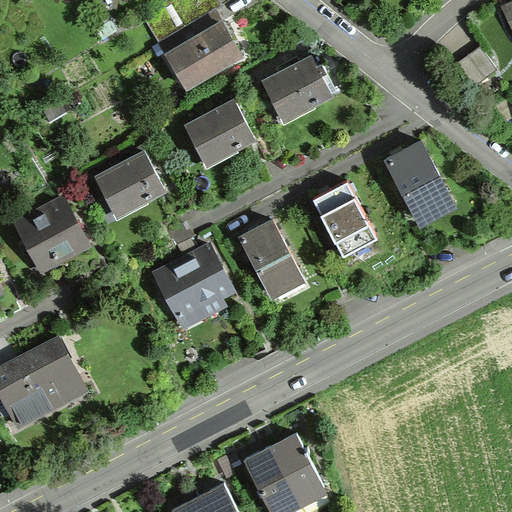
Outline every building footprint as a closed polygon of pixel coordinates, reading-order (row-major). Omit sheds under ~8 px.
[(511,2),(501,7),(511,31),(511,2)] [(220,16),(160,50),(184,90),(243,56),(220,16)] [(495,70),(480,49),(457,66),(473,87),(495,70)] [(328,96),(306,54),(258,80),(279,121),(328,96)] [(228,99),(181,124),(204,166),(251,141),(228,99)] [(449,203),(416,140),(379,159),(412,222),(449,203)] [(163,192),(140,149),(91,175),(114,218),(163,192)] [(374,238),(345,181),(310,199),(340,256),(374,238)] [(60,193),(10,220),(39,273),(89,246),(60,193)] [(309,285),(274,217),(234,238),(269,306),(309,285)] [(206,245),(150,273),(179,330),(235,302),(206,245)] [(85,391),(54,334),(0,364),(0,401),(16,429),(85,391)] [(321,491),(291,434),(267,447),(297,503),(321,491)] [(281,511),(297,503),(267,447),(243,460),(270,511),(281,511)] [(234,511),(220,484),(195,497),(203,511),(234,511)] [(203,511),(195,497),(171,510),(172,511),(203,511)]
